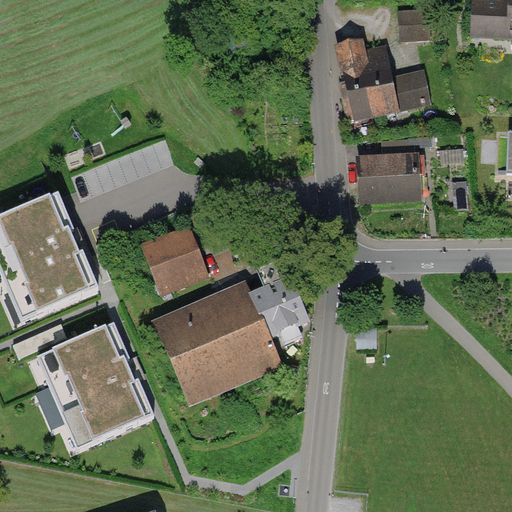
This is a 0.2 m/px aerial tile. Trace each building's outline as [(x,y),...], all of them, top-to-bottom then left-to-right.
[(511,0),(476,0),(475,36),(511,36),(511,0)] [(429,11),(400,14),(403,43),(432,41),(429,11)] [(363,39),(334,45),(353,124),(431,105),(424,75),(375,86),(363,39)] [(426,162),(358,167),(362,210),(429,205),(426,162)] [(58,196),(0,220),(0,264),(23,319),(97,287),(58,196)] [(201,243),(152,264),(169,302),(217,281),(201,243)] [(261,296),(165,337),(192,399),(287,358),(280,341),(309,331),(293,291),(264,305),(261,296)] [(113,328),(38,359),(78,451),(152,419),(113,328)]
